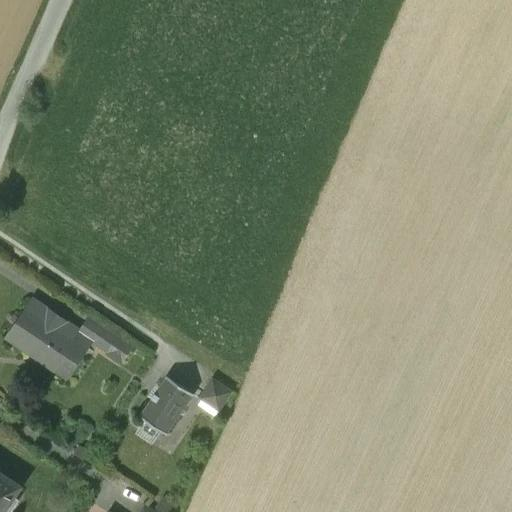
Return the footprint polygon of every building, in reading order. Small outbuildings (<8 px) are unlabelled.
[(80,332),(33,299),(27,308),(28,308),(76,341),(81,334),(79,333),(80,332)] [(76,341),(28,308),(27,308),(17,323),(18,324),(9,336),(8,336),(8,337),(21,346),(21,347),(33,355),(34,353),(40,357),(39,359),(55,371),(76,341)] [(108,332),(89,319),(80,332),(79,333),(81,334),(99,346),(108,332)] [(108,332),(99,346),(109,353),(118,339),(108,332)] [(167,376),(140,417),(167,435),(194,394),(167,376)] [(233,392),(213,378),(199,398),(219,412),(233,392)] [(0,511),(4,511),(22,487),(0,472),(0,511)]
